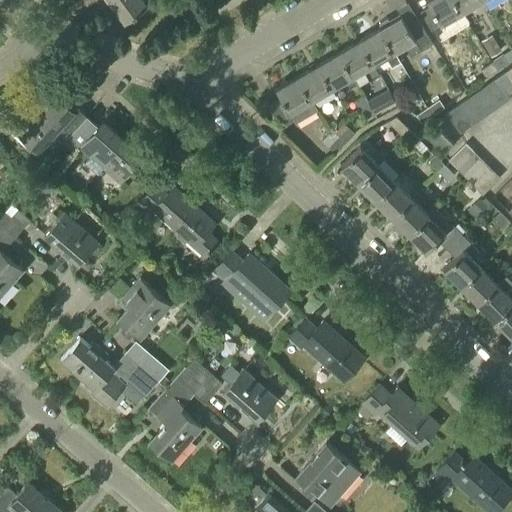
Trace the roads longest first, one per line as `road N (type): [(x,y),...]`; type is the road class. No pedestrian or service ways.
road 1 (residential): [(511,399),(191,86)]
road 2 (residential): [(151,511),(0,379)]
road 3 (residential): [(191,86),(336,0)]
road 4 (residential): [(191,86),(48,38)]
